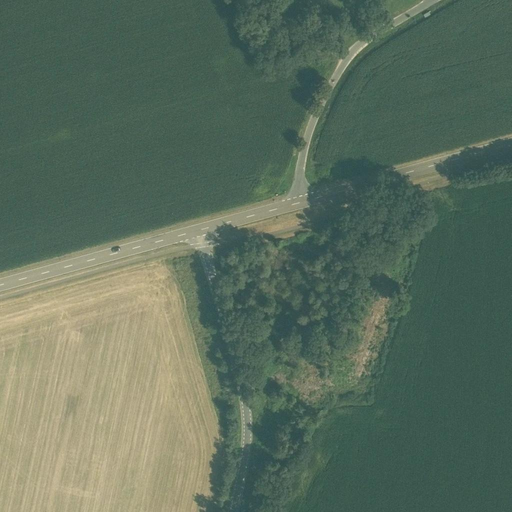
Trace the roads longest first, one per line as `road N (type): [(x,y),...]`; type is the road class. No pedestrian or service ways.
road 1 (unclassified): [(237,511),(248,403),(201,229)]
road 2 (unclassified): [(440,0),(352,56),(306,146),(300,201)]
road 3 (secondary): [(511,143),(300,201)]
road 4 (secondary): [(201,229),(0,285)]
